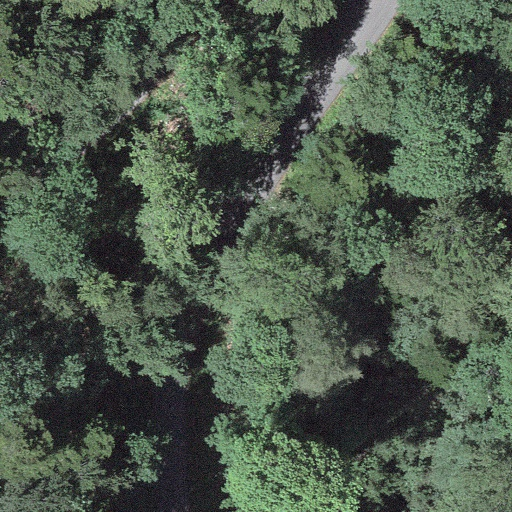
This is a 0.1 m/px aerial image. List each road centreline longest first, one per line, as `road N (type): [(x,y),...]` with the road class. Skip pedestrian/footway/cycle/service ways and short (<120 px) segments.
road 1 (track): [(371,0),(222,232),(197,287),(173,381),(172,511)]
road 2 (track): [(0,207),(93,127),(145,68),(180,0)]
